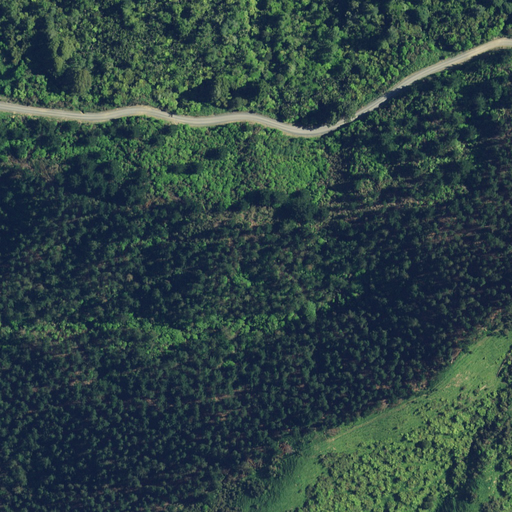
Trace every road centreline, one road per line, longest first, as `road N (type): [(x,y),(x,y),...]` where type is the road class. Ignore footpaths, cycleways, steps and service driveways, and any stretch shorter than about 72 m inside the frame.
road 1 (unclassified): [(511,43),(428,67),(374,100),(301,125),(255,113),(198,118),(139,105),(95,113),(0,102)]
road 2 (track): [(0,170),(109,203),(220,220),(437,222),(511,248)]
